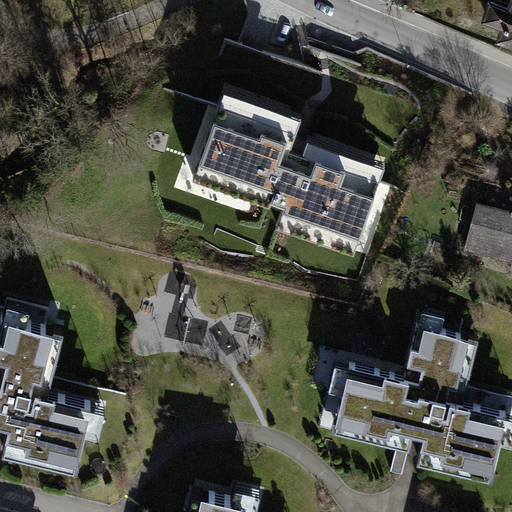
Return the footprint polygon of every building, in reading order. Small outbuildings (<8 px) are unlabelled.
[(511,0),(508,11),(489,4),(481,26),(502,33),(497,46),(511,51),(511,0)] [(403,102),(227,42),(206,103),(210,104),(184,182),(273,212),(267,229),(362,262),(398,156),(386,151),(403,102)] [(511,208),(477,200),(465,249),(511,261),(511,208)] [(0,452),(72,470),(90,396),(47,386),(63,321),(28,313),(31,299),(0,291),(0,452)] [(350,362),(333,427),(410,446),(414,431),(419,432),(423,433),(417,458),(493,477),(509,413),(463,402),(479,338),(418,323),(405,375),(350,362)] [(255,511),(257,502),(191,487),(185,511),(255,511)]
